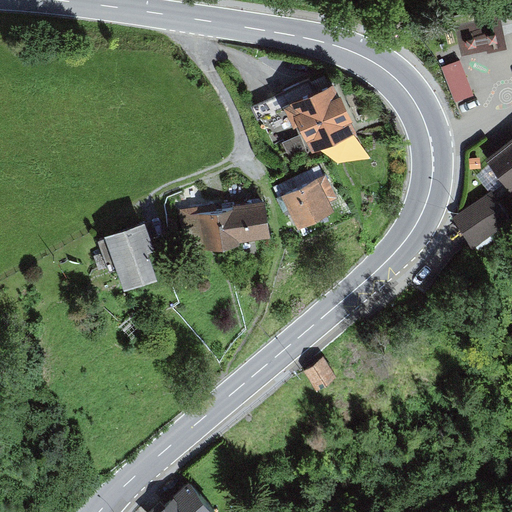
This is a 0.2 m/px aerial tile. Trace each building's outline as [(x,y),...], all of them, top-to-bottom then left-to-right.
[(444,60),(456,97),(475,91),(463,53),(444,60)] [(328,88),(283,109),(304,154),(349,133),(328,88)] [(511,183),(511,137),(484,158),(506,188),(511,183)] [(336,209),(319,178),(280,198),(297,230),(336,209)] [(503,222),(486,196),(453,218),(470,244),(503,222)] [(256,203),(186,218),(194,257),(265,242),(256,203)] [(138,226),(103,237),(119,289),(155,278),(138,226)] [(338,379),(321,359),(301,375),(317,396),(338,379)] [(214,511),(189,486),(162,511),(214,511)]
